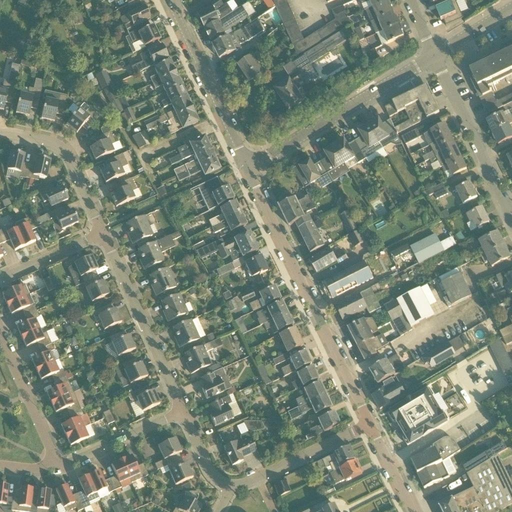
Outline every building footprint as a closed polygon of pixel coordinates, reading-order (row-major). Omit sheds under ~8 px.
[(277,9),(288,4),(286,0),(283,0),(275,4),(276,8),(277,9)] [(370,2),(372,9),(388,1),(387,0),(359,0),(362,5),(370,2)] [(439,9),(456,2),(455,0),(431,0),(432,1),(431,2),(431,3),(433,2),(434,5),(436,4),(438,9),(439,9)] [(463,19),(461,13),(468,10),(463,0),(462,0),(456,3),(456,2),(439,9),(438,9),(436,10),(440,18),(438,19),(439,20),(440,19),(441,22),(444,21),(446,26),(463,19)] [(372,9),(365,12),(370,23),(373,22),(394,13),(388,1),(372,9)] [(220,22),(233,14),(227,5),(224,7),(221,2),(213,7),(198,14),(205,29),(220,22)] [(220,22),(205,29),(211,41),(226,34),(225,33),(255,16),(256,17),(262,13),(255,2),(234,14),(233,14),(220,22)] [(288,4),(277,9),(279,15),(291,10),(288,4)] [(336,21),(349,19),(343,6),(332,11),(336,20),(336,21)] [(124,27),(126,31),(138,25),(150,19),(145,8),(144,7),(143,8),(128,15),(120,19),(124,27)] [(279,15),(277,9),(276,8),(244,30),(244,29),(235,34),(235,35),(213,45),(220,60),(236,52),(236,51),(242,49),(240,45),(249,42),(264,31),(268,37),(278,31),(274,24),(272,18),(275,17),(279,15)] [(281,20),(293,15),(291,10),(279,15),(281,20)] [(373,22),(378,34),(399,25),(394,13),(373,22)] [(295,20),(293,15),(281,20),(284,25),(295,20)] [(341,32),(351,25),(349,19),(336,21),(336,20),(331,23),(338,34),(341,32)] [(286,30),(297,25),(295,20),(284,25),(286,30)] [(333,37),(338,34),(331,23),(326,27),(333,37)] [(137,51),(144,47),(160,40),(153,27),(151,28),(149,25),(140,29),(138,25),(126,31),(129,38),(131,37),(137,51)] [(288,35),(300,31),(297,25),(286,30),(288,35)] [(404,37),(399,25),(378,34),(377,34),(382,46),(388,44),(404,37)] [(328,40),(333,37),(326,27),(321,30),(328,40)] [(323,43),(328,40),(321,30),(316,33),(323,43)] [(288,35),(290,40),(302,36),(300,31),(288,35)] [(316,48),(304,55),(306,57),(310,64),(311,63),(312,65),(329,54),(331,52),(337,49),(348,42),(341,32),(338,34),(333,37),(328,40),(323,43),(316,48)] [(316,33),(310,37),(316,48),(323,43),(316,33)] [(302,36),(290,40),(293,46),(304,41),(302,36)] [(316,48),(310,37),(304,41),(293,46),(299,59),(304,55),(316,48)] [(511,95),(497,103),(489,87),(511,75),(511,42),(502,47),(504,51),(466,69),(475,88),(487,115),(511,102),(511,95)] [(162,46),(153,50),(147,52),(150,59),(132,68),(135,75),(142,72),(141,71),(168,59),(162,46)] [(368,66),(379,59),(374,50),(363,57),(368,66)] [(252,57),(239,66),(250,83),(263,74),(252,57)] [(319,76),(312,65),(311,63),(310,64),(306,57),(294,64),(299,73),(283,83),(284,84),(276,90),(289,111),(305,101),(303,96),(306,94),(301,87),(319,76)] [(152,84),(175,73),(169,62),(160,66),(154,69),(157,75),(150,79),(152,84)] [(85,64),(79,66),(81,73),(88,71),(85,64)] [(106,71),(95,76),(102,89),(112,85),(106,71)] [(165,92),(180,85),(175,73),(152,84),(155,90),(162,86),(165,92)] [(91,74),(85,76),(88,82),(94,80),(91,74)] [(274,78),(278,85),(284,82),(280,75),(274,78)] [(29,89),(22,88),(21,94),(20,94),(16,114),(29,117),(31,107),(37,109),(43,82),(36,80),(33,90),(29,89)] [(6,102),(12,103),(16,84),(4,81),(2,90),(0,89),(0,110),(3,111),(6,102)] [(83,84),(72,81),(69,92),(81,95),(83,84)] [(103,91),(110,104),(117,100),(121,98),(114,85),(103,91)] [(171,104),(186,97),(180,85),(165,92),(168,99),(161,103),(164,108),(171,105),(171,104)] [(410,121),(394,129),(397,135),(439,113),(431,95),(430,95),(427,89),(422,89),(421,89),(413,93),(412,93),(392,103),(393,104),(395,109),(398,113),(405,109),(410,121)] [(56,113),(63,114),(67,97),(54,94),(53,102),(45,100),(41,120),(54,123),(56,113)] [(174,118),(191,109),(186,97),(171,104),(171,105),(174,111),(166,115),(159,118),(158,116),(144,123),(147,130),(169,120),(174,118)] [(118,103),(117,100),(110,104),(117,115),(123,112),(118,103)] [(385,108),(387,113),(395,109),(393,104),(385,108)] [(83,126),(88,130),(99,117),(89,109),(85,114),(73,105),(67,111),(74,116),(66,125),(77,134),(83,126)] [(195,116),(191,109),(174,118),(177,123),(175,124),(175,125),(167,129),(170,135),(182,130),(183,130),(198,123),(197,122),(198,120),(196,117),(195,116)] [(395,109),(387,113),(389,118),(394,115),(398,113),(395,109)] [(124,127),(129,124),(124,114),(119,117),(124,127)] [(491,133),(492,132),(493,133),(508,126),(511,124),(511,117),(511,115),(505,119),(503,114),(487,121),(490,127),(489,128),(491,133)] [(394,129),(390,120),(382,125),(379,120),(369,126),(381,146),(398,137),(397,135),(394,129)] [(95,161),(122,149),(119,142),(115,144),(110,133),(118,129),(113,121),(100,130),(101,131),(102,131),(104,135),(96,139),(99,145),(90,149),(95,161)] [(431,132),(436,143),(451,136),(445,125),(431,132)] [(383,149),(381,146),(369,126),(359,132),(362,137),(355,142),(366,160),(383,149)] [(511,138),(511,133),(508,126),(493,133),(493,135),(492,135),(494,140),(496,139),(498,145),(511,138)] [(402,138),(406,145),(421,138),(417,130),(402,138)] [(146,146),(139,134),(132,138),(139,150),(146,146)] [(456,147),(451,136),(436,143),(439,150),(427,155),(423,158),(425,162),(430,160),(456,147)] [(194,154),(209,148),(208,144),(208,142),(207,139),(205,138),(204,137),(189,144),(192,150),(168,161),(171,166),(195,155),(194,154)] [(366,160),(355,142),(348,146),(344,141),(335,147),(345,164),(355,158),(358,164),(366,160)] [(335,170),(345,164),(335,147),(325,153),(328,158),(321,162),(328,174),(335,170)] [(430,160),(432,165),(439,162),(441,168),(447,165),(461,158),(456,147),(430,160)] [(176,177),(215,159),(212,154),(212,151),(210,149),(209,148),(194,154),(195,155),(197,160),(173,170),(176,177)] [(26,179),(29,165),(23,164),(24,156),(19,155),(18,153),(14,152),(13,153),(11,153),(7,171),(20,173),(20,177),(26,179)] [(109,168),(107,169),(100,172),(105,184),(124,176),(121,169),(128,166),(122,155),(106,162),(109,168)] [(467,170),(461,158),(447,165),(452,177),(467,170)] [(38,181),(39,177),(46,179),(50,162),(49,161),(47,160),(44,159),(42,160),(37,159),(35,166),(29,165),(26,179),(34,180),(38,181)] [(202,172),(205,177),(211,174),(220,170),(219,169),(220,167),(218,164),(217,163),(215,159),(176,177),(179,182),(202,172)] [(328,174),(321,162),(313,167),(310,161),(300,168),(311,185),(316,182),(320,186),(323,188),(333,182),(328,174)] [(198,190),(208,212),(234,200),(228,187),(222,190),(217,178),(189,191),(190,192),(191,194),(193,192),(192,191),(195,189),(196,191),(198,190)] [(131,179),(115,186),(118,192),(111,196),(116,208),(135,200),(132,193),(136,191),(131,179)] [(434,194),(445,189),(443,184),(426,192),(428,197),(434,194)] [(470,184),(456,190),(463,205),(477,199),(470,184)] [(35,197),(40,195),(44,203),(48,201),(51,208),(68,200),(67,199),(68,197),(66,194),(65,193),(62,188),(55,191),(52,185),(39,192),(34,194),(35,197)] [(434,194),(437,201),(449,195),(445,189),(434,194)] [(423,196),(419,191),(413,194),(417,200),(423,196)] [(307,203),(311,201),(308,195),(304,197),(305,199),(298,203),(295,199),(280,206),(279,206),(284,217),(307,205),(307,203)] [(281,206),(288,202),(285,196),(278,199),(281,206)] [(309,212),(315,209),(311,201),(307,203),(307,205),(284,217),(290,227),(296,224),(298,230),(312,223),(309,217),(311,216),(309,212)] [(211,228),(212,228),(240,214),(235,203),(219,210),(222,215),(208,222),(211,228)] [(62,230),(68,228),(78,223),(77,222),(78,220),(77,217),(75,216),(72,211),(65,214),(62,208),(50,214),(33,221),(37,229),(52,222),(54,226),(52,226),(56,235),(63,232),(62,230)] [(471,232),(477,229),(489,223),(482,209),(467,216),(471,223),(467,225),(471,232)] [(33,221),(32,217),(28,210),(23,212),(26,220),(15,225),(17,229),(25,247),(35,242),(30,232),(37,229),(33,221)] [(447,211),(441,214),(444,220),(450,217),(447,211)] [(350,233),(358,229),(349,212),(341,216),(350,233)] [(207,238),(214,234),(228,228),(230,233),(246,226),(240,214),(212,228),(211,228),(204,231),(207,238)] [(144,217),(126,225),(130,234),(128,235),(133,245),(153,236),(144,217)] [(321,220),(316,222),(319,229),(324,227),(321,220)] [(311,254),(325,247),(312,223),(298,230),(311,254)] [(17,229),(12,231),(10,227),(0,231),(0,235),(4,244),(10,241),(15,252),(25,247),(17,229)] [(365,242),(360,231),(349,237),(355,248),(365,242)] [(164,262),(161,254),(175,248),(172,241),(181,237),(179,232),(156,243),(138,251),(142,260),(140,261),(144,271),(164,262)] [(250,254),(251,255),(258,251),(260,250),(252,232),(249,233),(242,236),(208,252),(206,248),(195,252),(199,258),(204,266),(207,263),(221,257),(222,260),(230,256),(233,263),(250,254)] [(481,258),(504,247),(498,234),(480,243),(483,248),(478,251),(481,258)] [(436,236),(411,248),(419,264),(444,252),(436,236)] [(195,252),(206,248),(203,242),(192,248),(195,252)] [(408,245),(392,253),(395,258),(411,251),(408,245)] [(485,265),(490,262),(492,268),(510,259),(504,247),(481,258),(482,258),(485,265)] [(335,263),(338,261),(340,266),(349,261),(344,252),(334,258),(329,250),(328,250),(327,250),(309,261),(317,274),(336,263),(335,263)] [(253,261),(251,255),(250,254),(233,263),(231,264),(234,270),(245,264),(251,278),(259,274),(259,275),(267,272),(260,257),(253,261)] [(400,260),(406,268),(415,262),(409,254),(400,260)] [(75,287),(83,284),(98,277),(95,272),(98,270),(92,257),(74,265),(80,277),(72,281),(75,287)] [(365,262),(324,283),(333,300),(373,279),(365,262)] [(472,297),(460,274),(458,268),(439,278),(441,283),(448,297),(444,299),(448,308),(472,297)] [(168,269),(150,277),(154,286),(151,287),(156,297),(176,288),(168,269)] [(509,296),(511,294),(511,273),(506,277),(504,273),(497,277),(497,279),(501,288),(502,288),(502,289),(505,288),(509,296)] [(98,277),(83,284),(86,290),(92,303),(109,296),(103,282),(100,283),(98,277)] [(54,290),(49,278),(43,281),(48,292),(54,290)] [(57,295),(64,292),(61,284),(59,285),(54,287),(57,295)] [(7,305),(29,295),(25,285),(2,295),(7,305)] [(253,313),(257,310),(280,300),(274,287),(259,294),(261,300),(249,305),(253,313)] [(396,301),(404,315),(411,327),(434,315),(420,288),(396,301)] [(380,309),(375,298),(370,289),(336,307),(343,320),(344,320),(344,321),(366,309),(369,315),(380,309)] [(255,297),(252,291),(240,296),(243,303),(255,297)] [(36,312),(29,295),(7,305),(11,315),(22,311),(25,317),(36,312)] [(189,304),(184,306),(179,295),(161,303),(165,312),(163,313),(168,323),(188,314),(187,313),(192,311),(189,304)] [(490,297),(484,300),(490,311),(495,308),(490,297)] [(234,300),(226,304),(230,313),(238,309),(234,300)] [(385,307),(393,321),(404,315),(396,301),(385,307)] [(264,325),(287,314),(282,302),(266,310),(269,316),(258,321),(260,327),(264,325)] [(110,305),(92,313),(97,326),(101,324),(104,331),(121,323),(115,310),(113,311),(110,305)] [(22,338),(39,330),(35,320),(39,318),(36,312),(25,317),(28,323),(17,328),(22,338)] [(273,335),(277,333),(283,330),(293,326),(287,314),(264,325),(260,327),(257,328),(260,333),(266,331),(270,329),(273,335)] [(412,330),(411,327),(404,315),(393,321),(401,337),(412,330)] [(199,340),(199,339),(205,337),(197,319),(191,322),(191,321),(173,329),(177,338),(175,339),(179,349),(199,340)] [(375,339),(374,339),(372,334),(378,331),(372,319),(365,320),(348,328),(358,347),(371,340),(372,341),(375,339)] [(242,335),(246,333),(243,328),(242,328),(240,325),(236,327),(240,336),(242,335)] [(511,325),(500,332),(501,335),(503,339),(511,334),(511,325)] [(278,336),(287,354),(302,347),(297,335),(298,334),(296,329),(294,330),(294,329),(278,336)] [(56,337),(49,340),(46,333),(42,335),(39,330),(22,338),(26,348),(37,343),(40,350),(51,344),(58,341),(56,337)] [(118,358),(135,350),(129,336),(126,338),(124,332),(109,338),(112,344),(118,358)] [(210,343),(215,341),(212,334),(207,337),(210,343)] [(511,334),(503,339),(507,346),(511,343),(511,334)] [(373,358),(377,356),(375,352),(379,351),(378,350),(382,348),(377,338),(374,339),(375,339),(372,341),(371,340),(358,347),(365,362),(373,358)] [(511,364),(500,340),(490,346),(510,388),(511,386),(511,364)] [(185,355),(189,364),(187,365),(191,374),(211,365),(205,353),(213,350),(210,343),(185,355)] [(455,352),(449,343),(422,359),(425,365),(429,363),(432,369),(456,355),(455,352)] [(56,351),(54,351),(51,344),(40,350),(42,356),(32,360),(36,371),(54,363),(58,361),(58,360),(60,358),(56,351)] [(284,377),(287,376),(311,365),(305,352),(289,359),(292,365),(281,370),(284,377)] [(275,366),(288,360),(285,355),(284,355),(278,358),(272,361),(275,366)] [(396,375),(394,373),(394,372),(403,366),(397,355),(387,361),(370,371),(370,372),(375,379),(375,382),(378,384),(378,385),(396,375)] [(126,376),(130,385),(147,377),(141,364),(139,365),(136,359),(114,369),(119,380),(126,376)] [(66,377),(64,373),(63,371),(59,373),(54,363),(36,371),(41,381),(52,376),(54,382),(66,377)] [(98,367),(91,370),(95,376),(101,373),(98,367)] [(289,391),(293,389),(294,391),(318,380),(312,367),(303,372),(296,375),(299,380),(291,384),(291,385),(287,387),(289,391)] [(201,379),(205,388),(202,390),(206,400),(225,392),(219,379),(225,376),(222,369),(212,374),(207,376),(201,379)] [(266,387),(271,384),(268,376),(262,379),(266,387)] [(67,380),(66,377),(54,382),(57,389),(46,393),(51,404),(73,394),(67,380)] [(438,387),(449,382),(446,377),(436,382),(438,387)] [(373,397),(380,410),(406,396),(396,378),(384,385),(385,388),(379,392),(380,393),(373,397)] [(324,395),(325,394),(322,389),(323,389),(321,384),(320,384),(319,383),(310,387),(303,390),(306,396),(295,401),(298,408),(324,395)] [(142,413),(143,412),(160,405),(154,391),(151,392),(148,386),(128,396),(132,405),(138,402),(142,413)] [(391,413),(389,415),(393,423),(396,421),(406,437),(403,439),(408,447),(421,439),(437,430),(447,423),(447,422),(449,421),(444,413),(442,414),(432,398),(435,396),(430,388),(390,412),(391,413)] [(69,415),(81,410),(73,394),(51,404),(56,414),(66,409),(69,415)] [(310,411),(313,410),(315,415),(331,408),(330,407),(331,405),(329,401),(328,401),(325,394),(324,395),(298,408),(302,415),(310,411)] [(233,418),(228,407),(227,406),(232,404),(229,397),(209,406),(213,415),(210,417),(215,427),(233,419),(233,418)] [(66,436),(84,428),(79,418),(83,416),(81,410),(69,415),(72,421),(61,426),(66,436)] [(108,425),(114,422),(109,411),(103,414),(108,425)] [(312,438),(339,425),(336,419),(338,419),(335,413),(334,414),(333,413),(317,420),(321,426),(318,428),(316,427),(309,431),(311,435),(305,437),(307,440),(312,438)] [(243,422),(248,433),(264,430),(260,422),(243,422)] [(70,447),(88,439),(94,436),(90,426),(84,429),(84,428),(66,436),(70,447)] [(240,437),(243,443),(239,445),(237,442),(224,448),(232,466),(243,462),(241,458),(256,452),(248,433),(240,437)] [(443,463),(461,452),(455,442),(454,441),(453,440),(451,439),(450,439),(448,438),(446,439),(444,439),(443,440),(415,458),(417,463),(413,465),(418,475),(443,463)] [(167,466),(181,460),(179,454),(181,453),(175,439),(158,447),(164,461),(155,465),(157,471),(160,469),(160,470),(166,467),(165,467),(167,466)] [(490,460),(498,455),(508,450),(503,442),(463,467),(467,475),(490,461),(490,460)] [(355,460),(355,458),(350,447),(322,460),(323,461),(326,467),(330,465),(333,471),(355,460)] [(499,511),(511,504),(511,483),(498,455),(490,460),(490,461),(467,475),(462,478),(464,482),(469,480),(474,489),(439,505),(441,511),(499,511)] [(121,462),(131,484),(148,476),(143,465),(137,468),(132,457),(121,462)] [(181,460),(167,466),(170,472),(169,472),(175,486),(193,478),(187,465),(184,466),(181,460)] [(131,484),(121,462),(111,466),(116,477),(110,480),(115,491),(121,488),(122,489),(132,485),(131,484)] [(357,462),(340,470),(331,474),(336,485),(345,480),(346,482),(363,475),(357,462)] [(419,478),(425,490),(449,478),(443,463),(418,475),(420,474),(421,478),(419,478)] [(115,491),(110,480),(104,482),(99,472),(89,476),(99,500),(110,496),(109,494),(115,491)] [(92,511),(89,504),(99,500),(89,476),(78,481),(83,492),(77,494),(84,510),(85,511),(92,511)] [(291,492),(286,482),(285,481),(274,486),(280,498),(291,492)] [(0,510),(12,511),(13,499),(7,498),(8,486),(0,485),(0,505),(0,510)] [(78,511),(84,510),(77,494),(71,497),(66,486),(56,491),(65,511),(68,511),(76,509),(77,511),(78,511)] [(323,491),(326,497),(336,492),(333,486),(323,491)] [(32,494),(33,490),(21,488),(20,500),(13,499),(12,511),(15,511),(29,511),(31,501),(32,494)] [(54,511),(55,508),(49,507),(50,492),(39,490),(38,495),(32,494),(31,501),(29,511),(54,511)] [(198,511),(202,507),(195,503),(198,498),(198,493),(185,493),(185,498),(178,511),(175,509),(173,511),(198,511)] [(151,503),(156,506),(159,500),(154,498),(151,503)]
